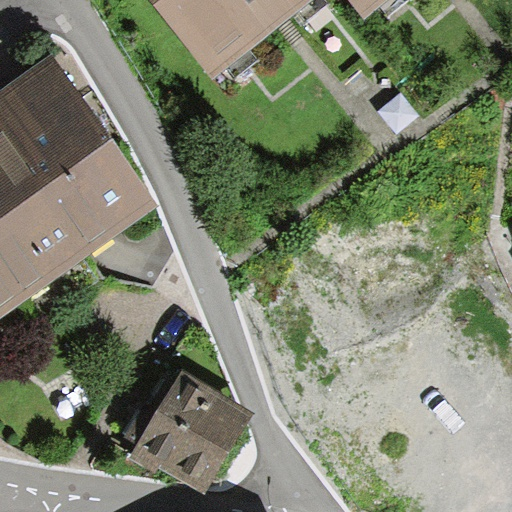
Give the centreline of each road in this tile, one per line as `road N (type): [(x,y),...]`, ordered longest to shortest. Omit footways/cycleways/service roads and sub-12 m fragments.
road 1 (residential): [(281,511),(283,486),(253,399),(151,141),(114,72),(57,0)]
road 2 (residential): [(223,511),(54,493)]
